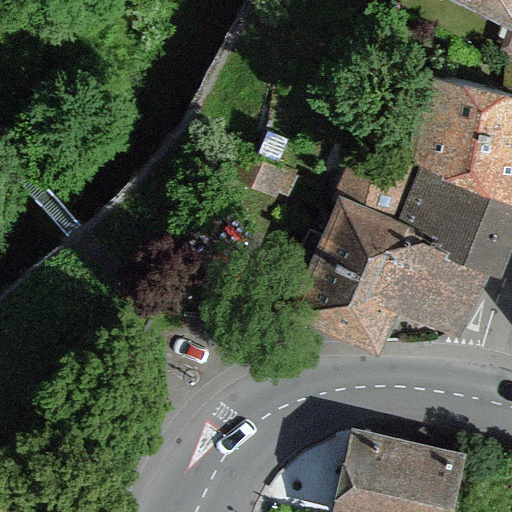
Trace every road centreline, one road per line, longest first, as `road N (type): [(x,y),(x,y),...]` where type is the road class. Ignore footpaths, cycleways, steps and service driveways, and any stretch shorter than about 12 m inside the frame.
road 1 (track): [(0,259),(137,148),(230,0)]
road 2 (secondary): [(467,397),(360,387),(296,402),(234,446),(198,511)]
road 3 (residential): [(511,270),(467,397)]
